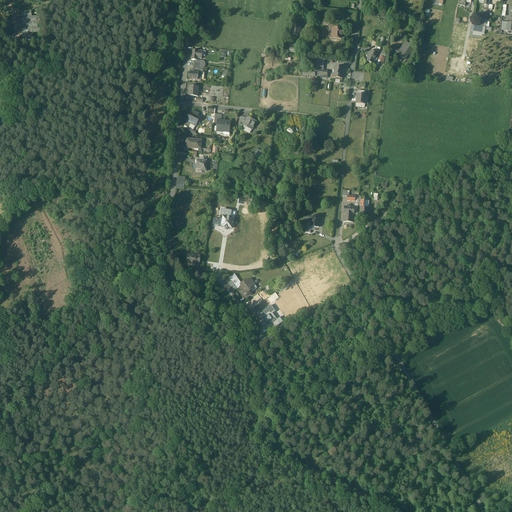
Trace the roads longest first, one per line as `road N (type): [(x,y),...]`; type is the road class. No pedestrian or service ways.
road 1 (residential): [(182,102),(163,277),(218,276),(245,311),(254,336),(258,440),(397,511)]
road 2 (residential): [(361,0),(336,248),(483,511)]
road 3 (track): [(511,137),(336,248)]
